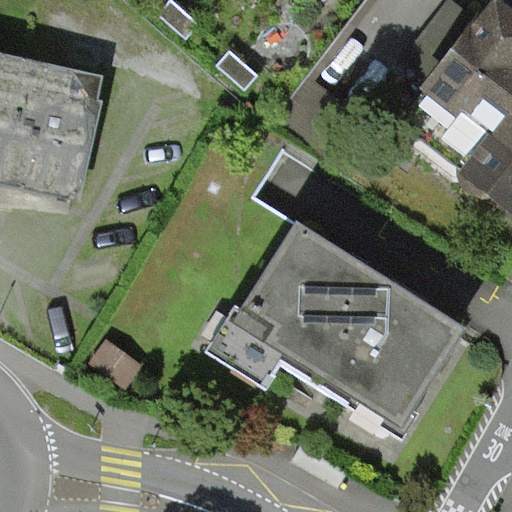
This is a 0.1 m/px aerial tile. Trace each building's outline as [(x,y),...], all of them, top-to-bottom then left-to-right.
[(169,2),(156,17),(186,41),(198,27),(169,2)] [(452,113),(427,148),(511,209),(511,30),(496,19),(436,102),(452,113)] [(228,53),(216,67),(245,92),(257,78),(228,53)] [(100,83),(0,61),(0,182),(71,201),(100,83)] [(294,236),(214,365),(384,469),(463,339),(294,236)] [(298,447),(290,462),(337,489),(346,474),(298,447)]
